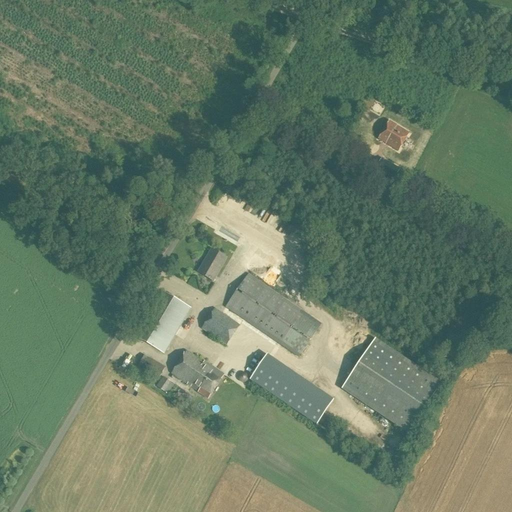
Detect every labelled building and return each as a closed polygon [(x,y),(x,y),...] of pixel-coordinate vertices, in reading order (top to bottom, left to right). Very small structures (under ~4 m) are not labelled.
[(398,151),(408,133),(389,121),(379,139),(398,151)] [(365,164),(386,176),(393,164),(379,156),(376,160),(369,156),(365,164)] [(255,217),(259,208),(247,203),(243,212),(255,217)] [(277,219),(271,229),(282,235),(288,225),(277,219)] [(212,282),(227,258),(212,249),(198,273),(212,282)] [(299,357),(322,323),(248,274),(226,307),(299,357)] [(288,296),(295,287),(286,279),(279,288),(288,296)] [(164,354),(191,309),(163,292),(137,337),(164,354)] [(226,346),(240,326),(215,309),(202,329),(226,346)] [(408,433),(442,383),(375,339),(342,389),(408,433)] [(205,362),(204,363),(187,351),(172,373),(199,391),(198,392),(208,399),(224,375),(205,362)] [(159,379),(165,368),(145,356),(138,367),(159,379)] [(327,408),(331,412),(340,402),(336,398),(327,408)] [(294,403),(291,408),(300,414),(303,410),(294,403)]
